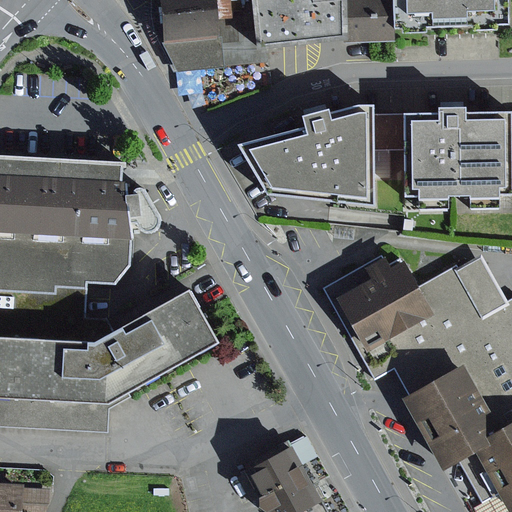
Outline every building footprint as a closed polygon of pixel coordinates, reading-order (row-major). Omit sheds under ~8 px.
[(209,0),(246,0),(251,57),(390,45),(389,35),(385,0),(337,0),(305,3),(304,0),(155,0),(159,43),(175,74),(222,72),(218,25),(212,25),(209,0)] [(385,0),(389,35),(501,32),(501,0),(385,0)] [(296,131),(229,146),(256,195),(363,208),(361,106),(345,107),(320,118),(317,111),(293,118),(296,131)] [(504,112),(394,114),(395,199),(505,197),(504,112)] [(115,165),(0,159),(0,428),(110,434),(111,398),(223,339),(192,283),(108,324),(85,319),(83,284),(113,285),(132,260),(129,237),(154,237),(155,217),(134,182),(115,182),(115,165)] [(387,251),(329,284),(375,379),(394,371),(445,467),(475,451),(504,498),(511,510),(511,299),(486,254),(420,283),(405,255),(394,262),(387,251)] [(291,447),(238,478),(258,511),(306,511),(323,503),(291,447)] [(43,511),(45,489),(0,484),(0,511),(43,511)]
